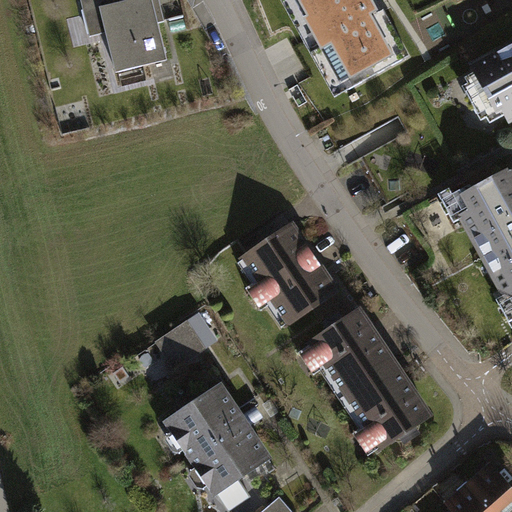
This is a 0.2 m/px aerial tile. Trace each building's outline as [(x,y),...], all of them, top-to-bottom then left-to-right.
[(81,0),(90,37),(107,32),(117,73),(167,62),(151,0),(81,0)] [(370,0),(292,0),(346,93),(404,59),(370,0)] [(511,46),(475,67),(483,83),(468,91),(481,116),(501,105),(510,122),(511,120),(511,46)] [(511,175),(504,180),(502,177),(472,193),(479,207),(462,216),(506,298),(511,294),(511,175)] [(294,227),(238,264),(282,328),(337,292),(294,227)] [(361,310),(311,343),(380,448),(430,415),(361,310)] [(205,349),(187,322),(156,343),(174,370),(205,349)] [(221,387),(168,422),(227,511),(229,511),(250,498),(238,479),(268,458),(248,429),(260,421),(252,409),(241,416),(221,387)] [(511,511),(511,487),(493,465),(470,485),(493,511),(511,511)] [(493,511),(470,485),(448,504),(454,511),(493,511)] [(290,511),(279,499),(263,511),(290,511)]
